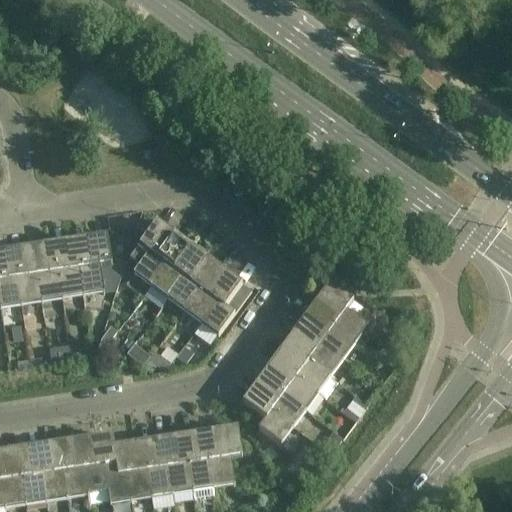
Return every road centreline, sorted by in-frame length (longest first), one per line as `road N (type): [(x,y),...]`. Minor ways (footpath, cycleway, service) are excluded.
road 1 (residential): [(0,416),(202,386),(280,291),(283,270),(275,249),(205,195),(173,191),(25,213)]
road 2 (secondary): [(153,0),(511,260)]
road 3 (secondary): [(511,195),(245,0)]
road 4 (tertiary): [(511,318),(361,511)]
road 5 (tertiary): [(398,511),(511,368)]
